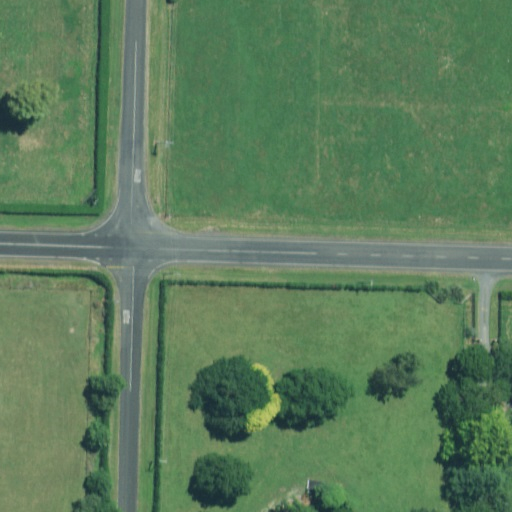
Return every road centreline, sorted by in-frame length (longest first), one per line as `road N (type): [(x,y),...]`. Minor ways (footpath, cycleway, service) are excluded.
road 1 (unclassified): [(511,260),(132,248)]
road 2 (residential): [(127,511),(132,248)]
road 3 (residential): [(132,248),(137,0)]
road 4 (unclassified): [(132,248),(0,244)]
